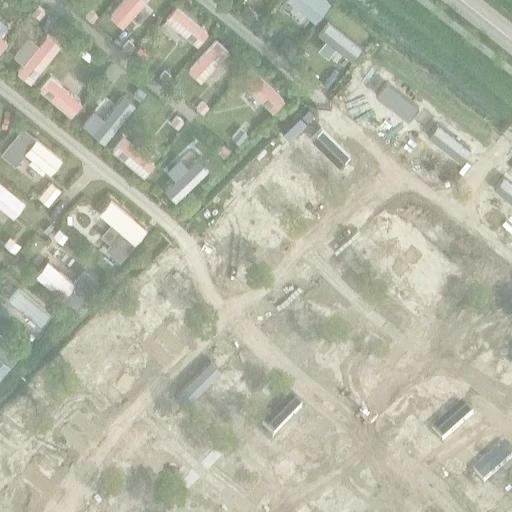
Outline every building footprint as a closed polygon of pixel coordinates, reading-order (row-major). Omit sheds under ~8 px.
[(143,0),(121,0),(108,15),(121,26),(143,0)] [(287,0),(313,20),(328,0),(287,0)] [(164,18),(196,44),(207,31),(174,5),(164,18)] [(350,64),(360,52),(326,25),(316,38),(323,44),(316,53),(326,61),(333,52),(350,64)] [(47,33),(16,71),(28,81),(59,43),(47,33)] [(199,80),(227,50),(215,38),(187,69),(199,80)] [(235,77),(271,110),(282,98),(247,65),(235,77)] [(48,76),(38,88),(70,115),(80,103),(48,76)] [(416,101),(383,76),(374,89),(380,94),(371,106),(393,123),(402,111),(406,114),(416,101)] [(125,87),(101,119),(114,129),(139,97),(125,87)] [(469,144),(435,118),(426,131),(444,145),(435,156),(451,168),(469,144)] [(62,163),(23,130),(0,157),(14,169),(24,157),(49,178),(62,163)] [(320,131),(309,142),(322,156),(313,165),(325,178),(335,168),(337,170),(348,160),(320,131)] [(121,136),(111,149),(143,175),(153,163),(121,136)] [(198,155),(162,189),(174,201),(209,166),(198,155)] [(284,168),(273,179),(286,193),(277,202),(289,214),(299,205),(302,207),(312,197),(284,168)] [(511,179),(501,171),(491,183),(492,184),(484,194),(500,206),(508,196),(511,199),(511,179)] [(0,182),(0,207),(12,217),(24,201),(0,182)] [(416,202),(406,192),(377,221),(388,232),(391,228),(401,238),(414,224),(404,214),(416,202)] [(111,201),(98,217),(110,227),(100,239),(109,247),(104,252),(119,264),(134,247),(147,232),(111,201)] [(245,207),(234,218),(247,231),(238,240),(250,253),(260,243),(262,245),(273,235),(245,207)] [(464,237),(452,226),(422,258),(433,268),(446,255),(456,264),(468,251),(459,242),(464,237)] [(363,233),(334,263),(346,274),(356,263),(366,272),(378,260),(369,251),(375,245),(363,233)] [(46,260),(34,274),(74,307),(97,279),(82,268),(71,281),(46,260)] [(420,282),(408,271),(378,303),(390,314),(405,297),(415,306),(427,293),(418,284),(420,282)] [(183,293),(172,281),(144,310),(164,330),(177,317),(168,308),(183,293)] [(7,297),(38,324),(48,312),(17,286),(7,297)] [(333,301),(322,291),(288,325),(299,336),(305,330),(314,339),(327,326),(318,317),(333,301)] [(129,326),(100,354),(112,366),(124,353),(132,361),(146,347),(138,338),(140,337),(129,326)] [(372,341),(359,330),(332,360),(344,370),(356,357),(366,366),(379,353),(369,344),(372,341)] [(0,380),(21,356),(0,338),(0,380)] [(511,376),(511,353),(476,384),(487,397),(492,394),(500,404),(511,393),(511,388),(506,381),(511,376)] [(258,372),(247,361),(217,393),(228,403),(239,391),(249,401),(262,388),(252,379),(258,372)] [(97,380),(84,367),(60,391),(83,413),(96,400),(86,390),(97,380)] [(472,411),(461,398),(429,425),(440,438),(455,426),(464,436),(478,424),(469,413),(472,411)] [(300,413),(288,402),(261,431),(272,442),(284,429),(295,438),(307,424),(297,416),(300,413)] [(215,417),(204,406),(174,435),(185,446),(188,443),(197,452),(210,439),(202,430),(215,417)] [(42,413),(13,443),(25,454),(38,440),(47,449),(60,436),(51,427),(53,424),(42,413)] [(511,453),(511,447),(504,439),(471,467),(482,480),(511,453)] [(256,457),(244,446),(217,475),(229,486),(241,472),(251,482),(263,468),(254,459),(256,457)] [(179,470),(158,450),(136,473),(148,485),(157,475),(166,484),(179,470)] [(0,472),(0,504),(10,511),(15,511),(23,502),(9,491),(18,480),(3,469),(0,472)] [(379,472),(353,496),(363,507),(375,497),(384,507),(398,494),(389,485),(390,484),(379,472)] [(131,502),(119,491),(99,511),(136,511),(137,511),(129,504),(131,502)] [(209,506),(197,495),(181,511),(210,511),(207,509),(209,506)]
